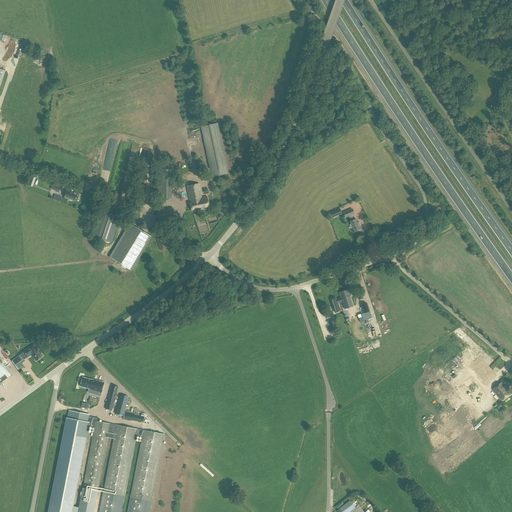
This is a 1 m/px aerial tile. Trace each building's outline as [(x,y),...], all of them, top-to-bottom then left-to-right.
[(21,126),(38,66),(15,60),(10,79),(16,81),(16,84),(23,86),(12,125),(15,126),(15,125),(21,126)] [(18,85),(13,83),(2,121),(7,123),(18,85)] [(218,124),(201,127),(212,177),(228,174),(218,124)] [(204,169),(198,170),(199,178),(205,176),(205,175),(208,174),(207,171),(204,172),(204,169)] [(61,191),(63,185),(53,182),(51,189),(56,191),(57,189),(61,191)] [(207,197),(202,198),(199,184),(187,187),(190,202),(192,211),(209,207),(207,197)] [(67,190),(64,198),(74,201),(77,193),(74,192),(75,189),(68,187),(67,190)] [(105,201),(93,236),(112,242),(120,217),(111,214),(115,204),(105,201)] [(171,207),(156,211),(160,221),(174,218),(171,207)] [(340,209),(329,214),(331,219),(342,214),(340,209)] [(353,209),(344,212),(346,218),(349,217),(351,221),(348,222),(349,224),(349,225),(351,229),(351,228),(353,233),(361,229),(359,226),(360,226),(361,225),(359,222),(358,222),(356,219),(353,220),(351,215),(355,214),(353,209)] [(129,223),(109,257),(132,270),(152,237),(129,223)] [(162,236),(156,239),(161,250),(167,248),(162,236)] [(353,306),(350,296),(351,296),(349,290),(348,290),(339,293),(340,298),(336,299),(336,297),(330,299),(335,313),(335,312),(342,332),(347,330),(340,311),(338,303),(342,302),(345,309),(353,306)] [(377,317),(380,315),(374,297),(370,298),(377,317)] [(368,309),(365,302),(359,304),(362,311),(368,309)] [(372,345),(364,318),(351,322),(359,349),(372,345)] [(23,353),(13,361),(19,370),(24,366),(22,364),(25,362),(24,360),(27,358),(32,355),(36,362),(43,357),(34,345),(28,350),(28,349),(23,353)] [(474,345),(470,349),(475,353),(478,349),(474,345)] [(481,357),(485,361),(489,357),(485,353),(481,357)] [(0,383),(12,375),(0,358),(0,383)] [(484,383),(493,375),(478,359),(469,367),(484,383)] [(83,378),(80,386),(89,389),(101,393),(104,383),(92,380),(83,378)] [(477,410),(488,402),(471,378),(460,386),(477,410)] [(471,415),(439,379),(428,388),(441,403),(443,401),(462,423),(471,415)] [(502,382),(493,390),(502,401),(511,393),(502,382)] [(112,385),(106,409),(112,411),(118,387),(112,385)] [(120,396),(116,414),(124,416),(129,398),(120,396)] [(89,417),(90,415),(68,411),(48,511),(70,511),(89,422),(96,423),(78,511),(93,511),(109,433),(115,434),(100,511),(121,511),(137,435),(143,437),(128,511),(149,511),(165,435),(142,430),(97,421),(98,418),(89,417)] [(125,413),(124,418),(143,423),(144,418),(125,413)] [(350,501),(337,511),(349,511),(355,508),(350,501)]
